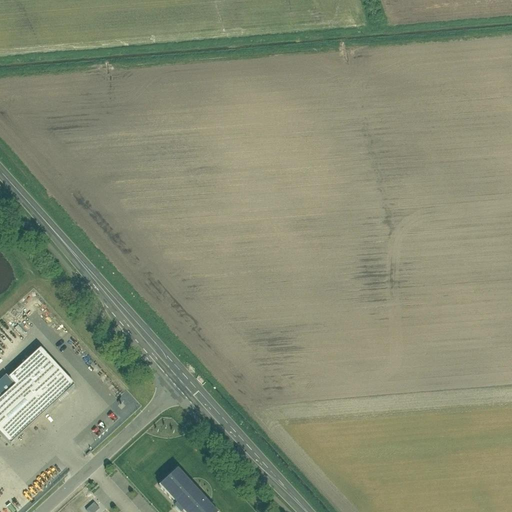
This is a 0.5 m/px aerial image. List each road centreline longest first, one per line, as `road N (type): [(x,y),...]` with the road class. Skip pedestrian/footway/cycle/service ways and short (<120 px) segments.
road 1 (tertiary): [(188,384),(0,172)]
road 2 (unclassified): [(46,511),(188,384)]
road 3 (tertiary): [(302,511),(188,384)]
